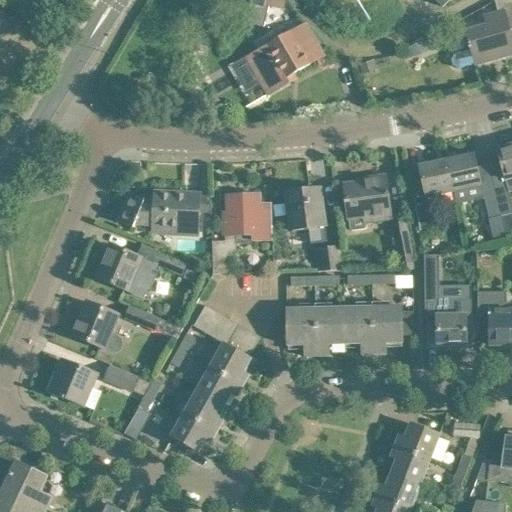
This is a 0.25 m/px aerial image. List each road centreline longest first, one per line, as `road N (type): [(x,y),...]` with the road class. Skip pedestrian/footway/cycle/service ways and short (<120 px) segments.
road 1 (residential): [(106,136),(348,138),(511,107)]
road 2 (residential): [(156,470),(204,488),(237,480),(282,404),(299,396),(511,391)]
road 3 (residential): [(0,387),(106,136)]
road 4 (residential): [(0,412),(156,470)]
road 5 (unknown): [(320,511),(379,394)]
